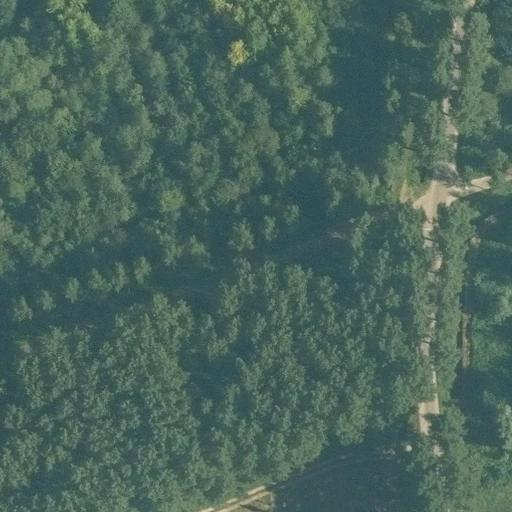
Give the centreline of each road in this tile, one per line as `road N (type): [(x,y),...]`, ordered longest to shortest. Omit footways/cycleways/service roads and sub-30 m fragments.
road 1 (unclassified): [(0,358),(440,201)]
road 2 (unclassified): [(439,511),(427,307),(440,201)]
road 3 (unclassified): [(440,201),(467,0)]
